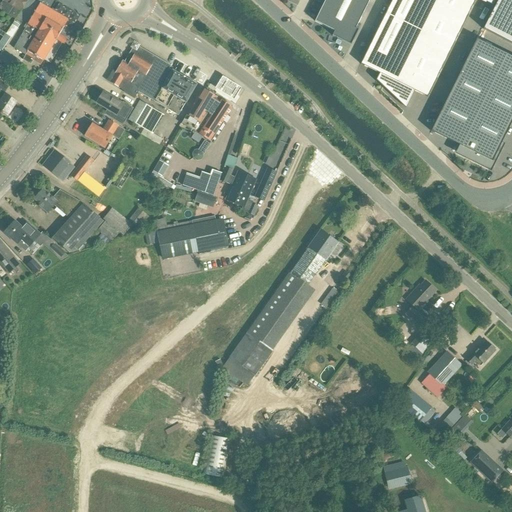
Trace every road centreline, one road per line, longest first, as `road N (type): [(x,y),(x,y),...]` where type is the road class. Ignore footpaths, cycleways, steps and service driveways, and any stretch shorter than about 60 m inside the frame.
road 1 (residential): [(337,160),(243,277),(108,392),(91,418),(86,460)]
road 2 (unclassified): [(261,0),(466,193),(486,200),(511,190)]
road 3 (secondary): [(337,160),(212,53),(142,10)]
road 4 (secondary): [(511,324),(337,160)]
road 5 (residential): [(246,511),(236,499),(86,460)]
road 6 (tertiary): [(26,147),(112,15)]
